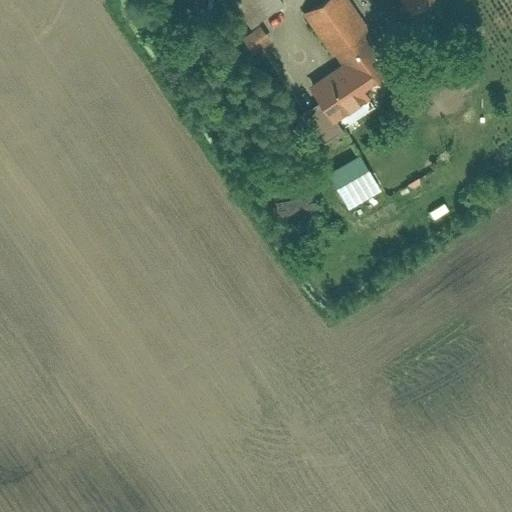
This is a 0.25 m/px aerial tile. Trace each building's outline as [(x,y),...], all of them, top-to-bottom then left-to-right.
[(202,0),(227,37),(285,0),(284,0),(202,0)] [(394,65),(352,0),(318,0),(306,8),(341,63),(312,81),(322,97),(305,108),(325,139),(345,127),(338,117),(371,95),(364,84),(394,65)] [(402,0),(409,11),(426,0),(402,0)] [(270,22),(250,29),(256,46),(275,39),(270,22)] [(384,185),(361,150),(328,172),(350,207),(384,185)] [(316,192),(283,199),(287,219),(320,212),(316,192)]
